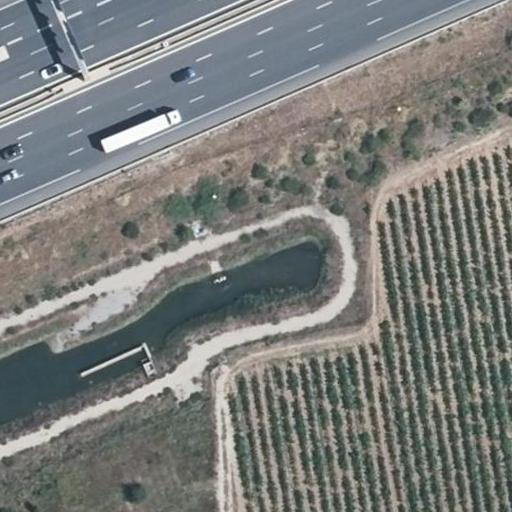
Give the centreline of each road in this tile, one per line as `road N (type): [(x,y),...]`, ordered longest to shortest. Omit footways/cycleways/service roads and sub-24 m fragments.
road 1 (motorway): [(0,166),(382,0)]
road 2 (motorway): [(133,0),(0,58)]
road 3 (track): [(226,511),(221,381)]
